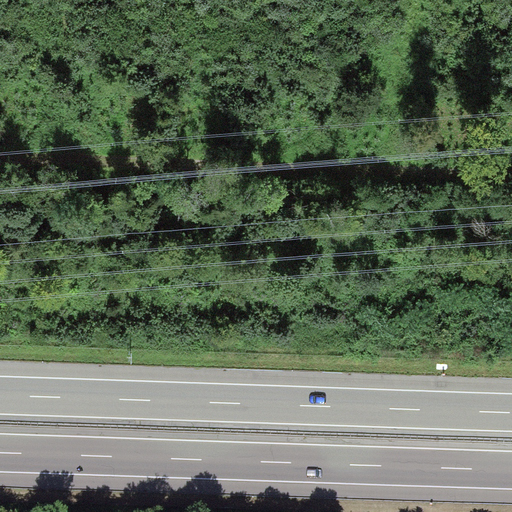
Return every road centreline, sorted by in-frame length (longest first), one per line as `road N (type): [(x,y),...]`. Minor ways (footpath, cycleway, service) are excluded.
road 1 (motorway): [(0,452),(511,469)]
road 2 (motorway): [(511,411),(0,394)]
road 3 (track): [(0,161),(511,168)]
